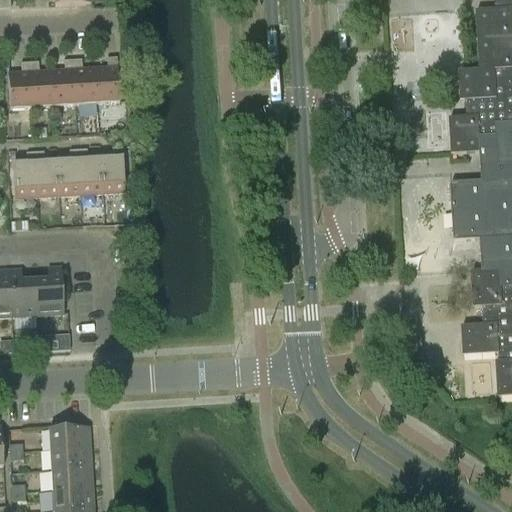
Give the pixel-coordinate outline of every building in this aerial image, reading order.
[(0,0),(0,11),(10,11),(8,0),(0,0)] [(90,6),(89,0),(53,0),(54,9),(90,6)] [(511,0),(495,0),(496,12),(476,13),(480,71),(458,72),(460,102),(466,102),(467,119),(450,120),(452,157),(480,155),(482,155),(481,149),(498,148),(498,162),(511,161),(511,0)] [(94,72),(96,108),(118,106),(116,60),(106,61),(107,71),(94,72)] [(72,63),(75,109),(96,108),(94,72),(81,72),(81,62),(72,63)] [(51,74),(53,110),(75,109),(72,63),(63,63),(64,73),(51,74)] [(31,111),(29,65),(20,66),(20,76),(7,77),(9,112),(31,111)] [(29,65),(31,111),(53,110),(51,74),(38,75),(37,65),(29,65)] [(406,142),(394,143),(393,143),(394,160),(395,159),(407,159),(406,142)] [(481,242),(483,272),(501,271),(502,289),(511,288),(511,161),(498,162),(498,148),(481,149),(482,155),(480,155),(482,183),(451,185),(454,243),(481,242)] [(99,161),(101,197),(124,196),(121,150),(111,151),(112,161),(99,161)] [(80,199),(101,197),(99,161),(87,162),(86,152),(77,153),(80,199)] [(58,200),(80,199),(77,153),(68,153),(69,163),(56,164),(58,200)] [(14,202),(37,201),(34,155),(25,156),(26,166),(12,167),(14,202)] [(37,201),(58,200),(56,164),(43,165),(43,155),(34,155),(37,201)] [(35,284),(36,320),(63,318),(60,270),(47,271),(48,283),(35,284)] [(511,288),(502,289),(501,271),(483,272),(472,273),(474,310),(483,309),(484,327),(462,328),(464,358),(500,356),(500,364),(496,364),(498,399),(511,398),(511,288)] [(20,272),(8,273),(10,321),(14,321),(15,333),(36,331),(35,320),(36,320),(35,284),(21,284),(20,272)] [(0,321),(10,321),(8,273),(0,273),(0,321)] [(68,338),(58,338),(58,339),(59,353),(59,354),(69,354),(68,338)] [(411,339),(412,361),(423,361),(422,338),(411,339)] [(48,454),(89,451),(87,430),(47,433),(48,454)] [(8,448),(8,456),(22,455),(21,447),(8,448)] [(48,454),(50,474),(90,472),(89,451),(48,454)] [(8,456),(9,464),(22,463),(22,455),(8,456)] [(51,494),(91,492),(90,472),(50,474),(51,494)] [(10,489),(11,497),(24,496),(24,488),(10,489)] [(52,511),(92,511),(91,492),(51,494),(52,511)] [(25,504),(24,496),(11,497),(11,505),(25,504)]
